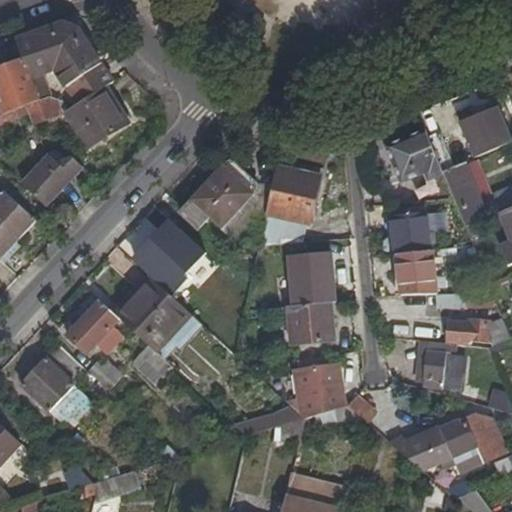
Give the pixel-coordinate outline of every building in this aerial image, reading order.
[(42,78),(46,88),(65,82),(67,87),(99,65),(73,29),(66,24),(19,39),(25,57),(33,81),(42,78)] [(28,107),(41,103),(33,81),(25,57),(0,65),(0,102),(4,115),(10,113),(28,107)] [(67,87),(56,95),(60,101),(55,108),(57,117),(64,114),(69,112),(104,89),(112,84),(99,65),(67,87)] [(41,103),(49,98),(46,88),(42,78),(33,81),(41,103)] [(128,124),(104,89),(69,112),(64,114),(87,149),(88,150),(128,124)] [(31,116),(35,126),(57,117),(55,108),(60,101),(56,95),(49,98),(41,103),(28,107),(31,116)] [(28,107),(10,113),(13,122),(31,116),(28,107)] [(459,126),(472,161),(508,146),(494,112),(459,126)] [(0,116),(0,126),(13,122),(10,113),(4,115),(0,116)] [(435,127),(422,132),(422,133),(429,151),(442,146),(435,127)] [(429,151),(422,133),(383,150),(398,186),(421,176),(424,183),(439,176),(439,175),(429,151)] [(442,146),(429,151),(439,175),(444,173),(451,170),(442,146)] [(72,157),(56,163),(75,181),(87,170),(74,158),(72,157)] [(56,163),(53,160),(26,188),(49,209),(75,181),(56,163)] [(217,223),(235,203),(250,187),(250,183),(252,177),(235,161),(225,163),(192,199),(217,223)] [(469,187),(460,166),(458,167),(467,189),(478,217),(463,223),(458,224),(461,230),(461,231),(485,221),(467,187),(469,187)] [(451,170),(444,173),(452,195),(467,189),(458,167),(451,170)] [(317,179),(272,171),(269,185),(257,244),(256,247),(265,246),(301,243),(304,224),(307,224),(317,179)] [(444,173),(439,175),(439,176),(449,202),(458,224),(463,223),(452,195),(444,173)] [(243,242),(257,244),(269,185),(254,182),(250,187),(235,203),(244,210),(249,214),(243,242)] [(501,214),(511,209),(511,187),(488,198),(496,216),(501,214)] [(467,189),(452,195),(463,223),(478,217),(467,189)] [(4,194),(0,198),(0,257),(1,258),(2,259),(36,222),(4,194)] [(217,223),(225,230),(244,210),(235,203),(217,223)] [(511,209),(501,214),(511,241),(511,244),(498,251),(505,270),(511,267),(511,209)] [(388,221),(391,258),(396,257),(425,255),(422,218),(388,221)] [(301,243),(265,246),(266,261),(281,260),(281,265),(292,265),(318,263),(320,263),(318,245),(318,242),(301,243)] [(318,245),(320,263),(339,262),(338,244),(318,245)] [(425,255),(396,257),(399,298),(432,297),(428,255),(425,255)] [(320,263),(318,263),(320,298),(341,296),(339,262),(320,263)] [(318,263),(292,265),(296,298),(320,298),(318,263)] [(148,273),(126,299),(131,305),(155,280),(148,273)] [(126,299),(113,313),(119,319),(146,344),(155,352),(192,315),(155,280),(131,305),(126,299)] [(464,307),(464,294),(438,294),(438,308),(464,307)] [(111,327),(119,319),(113,313),(99,300),(88,312),(107,331),(111,327)] [(336,343),(332,305),(289,311),(293,348),(336,343)] [(96,343),(107,331),(88,312),(76,325),(95,344),(96,343)] [(446,323),(445,345),(467,347),(467,342),(486,344),(489,324),(468,321),(467,325),(446,323)] [(498,324),(489,324),(486,344),(495,345),(498,324)] [(95,344),(76,325),(66,335),(86,354),(95,344)] [(121,337),(111,327),(107,331),(96,343),(105,353),(121,337)] [(75,384),(87,370),(59,344),(47,357),(75,384)] [(152,391),(174,370),(155,352),(146,344),(125,366),(152,391)] [(419,389),(428,391),(461,395),(465,359),(465,358),(422,353),(419,389)] [(75,384),(47,357),(20,386),(48,412),(63,397),(74,386),(75,384)] [(96,362),(87,371),(106,389),(107,390),(116,380),(113,378),(119,372),(106,360),(100,366),(96,362)] [(303,419),(340,408),(336,364),(293,368),(295,397),(281,399),(293,409),(303,419)] [(63,397),(75,408),(85,397),(74,386),(63,397)] [(493,389),(490,406),(508,409),(511,391),(493,389)] [(353,395),(344,407),(368,427),(378,415),(353,395)] [(303,419),(293,409),(277,414),(281,425),(303,419)] [(505,457),(477,410),(462,416),(476,450),(455,458),(458,463),(445,468),(443,464),(439,465),(442,471),(454,466),(458,477),(505,457)] [(408,460),(422,473),(439,465),(443,464),(445,468),(458,463),(455,458),(476,450),(462,416),(440,426),(447,443),(408,460)] [(0,473),(26,445),(0,420),(0,473)] [(447,443),(440,426),(406,440),(391,446),(408,460),(447,443)] [(403,432),(383,440),(391,446),(406,440),(403,432)] [(95,493),(92,506),(136,493),(132,472),(97,482),(95,493)] [(489,506),(511,495),(511,486),(507,476),(481,488),(489,506)] [(97,482),(85,486),(84,495),(95,493),(97,482)] [(492,511),(478,488),(465,496),(473,511),(492,511)] [(296,511),(336,511),(338,502),(316,496),(312,511),(297,508),(296,511)] [(42,499),(31,502),(29,511),(37,511),(39,511),(42,499)] [(29,511),(31,502),(20,506),(19,511),(29,511)]
